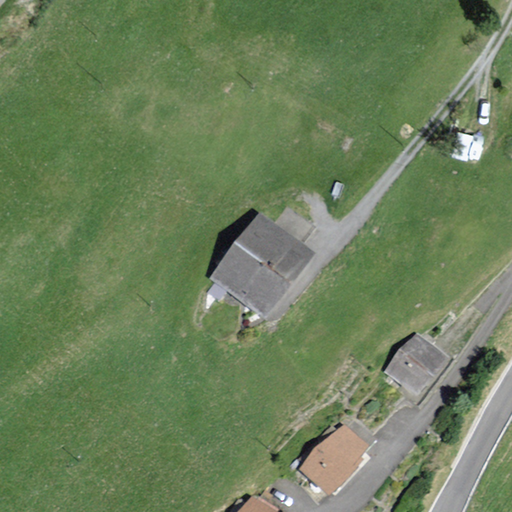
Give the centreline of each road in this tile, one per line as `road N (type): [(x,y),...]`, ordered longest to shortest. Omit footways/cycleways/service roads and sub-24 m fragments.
road 1 (track): [(317,253),(462,85),(511,14)]
road 2 (residential): [(331,511),(377,472),(511,283)]
road 3 (unclassified): [(511,390),(447,511)]
